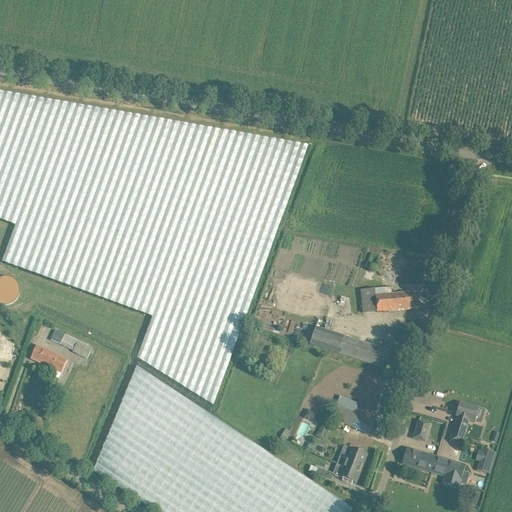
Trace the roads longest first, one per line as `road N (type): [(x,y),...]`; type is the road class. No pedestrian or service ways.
road 1 (unclassified): [(0,71),(481,156)]
road 2 (unclassified): [(374,511),(481,156)]
road 3 (unclassified): [(130,511),(0,425)]
